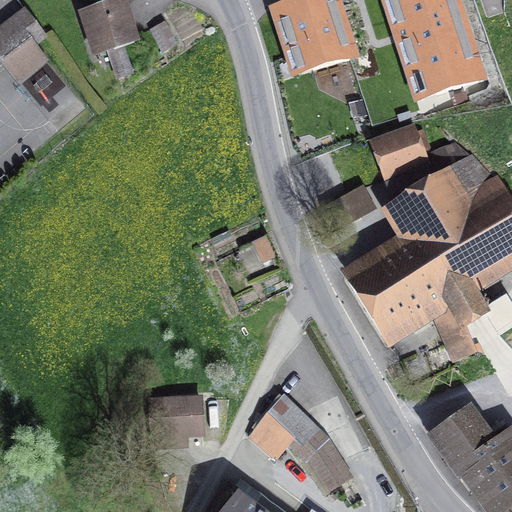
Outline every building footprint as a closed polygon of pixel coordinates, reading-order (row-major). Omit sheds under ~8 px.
[(351,59),(331,0),(311,0),(278,11),(299,75),(351,59)] [(451,0),(388,0),(421,101),(478,82),(451,0)] [(96,54),(107,50),(122,46),(134,41),(122,3),(83,16),(96,54)] [(33,45),(44,36),(26,13),(0,32),(0,51),(21,79),(45,60),(33,45)] [(151,30),(163,52),(176,46),(164,23),(151,30)] [(132,74),(122,46),(107,50),(117,79),(132,74)] [(422,133),(374,151),(383,175),(431,157),(422,133)] [(511,210),(493,179),(454,145),(431,157),(383,175),(397,210),(393,212),(414,246),(359,281),(390,331),(431,306),(455,362),(477,353),(465,326),(484,314),(466,284),(511,255),(511,210)] [(329,204),(344,227),(378,204),(362,182),(329,204)] [(317,431),(283,398),(250,438),(274,459),(294,440),(318,460),(336,487),(350,478),(333,451),(317,431)] [(150,403),(152,438),(203,435),(201,400),(150,403)] [(471,411),(434,438),(464,480),(469,476),(495,511),(503,511),(511,506),(511,434),(508,429),(492,441),(471,411)] [(256,511),(239,499),(229,511),(256,511)]
